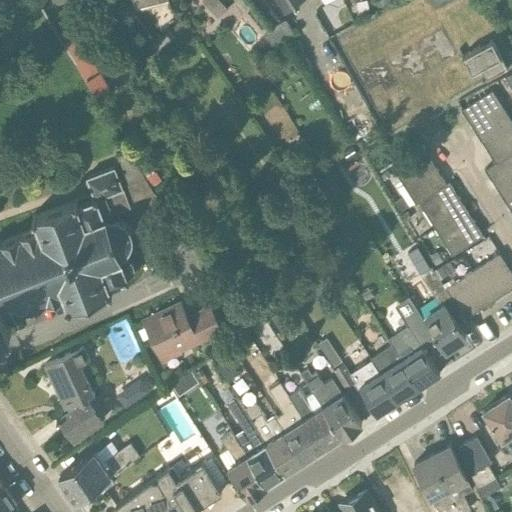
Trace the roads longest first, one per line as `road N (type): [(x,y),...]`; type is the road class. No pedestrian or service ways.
road 1 (residential): [(254,511),(511,348)]
road 2 (residential): [(0,352),(181,275)]
